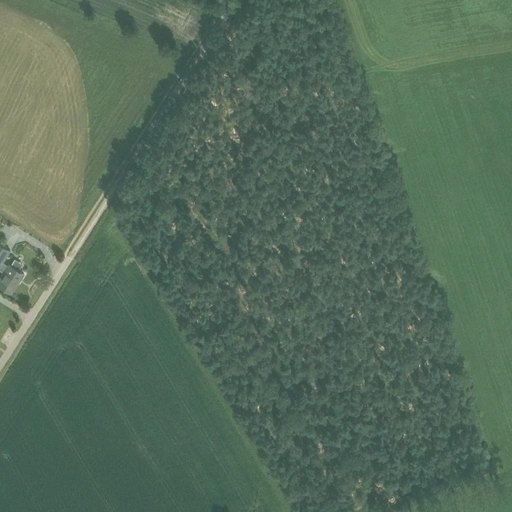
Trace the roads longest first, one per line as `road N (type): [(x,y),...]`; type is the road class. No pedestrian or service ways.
road 1 (track): [(237,0),(65,263)]
road 2 (unclassified): [(0,367),(65,263)]
